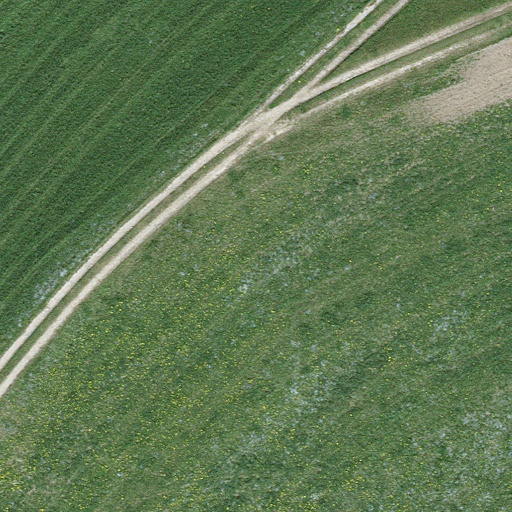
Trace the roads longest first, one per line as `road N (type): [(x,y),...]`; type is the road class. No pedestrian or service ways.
road 1 (track): [(0,377),(93,268),(391,0)]
road 2 (track): [(511,15),(270,116)]
